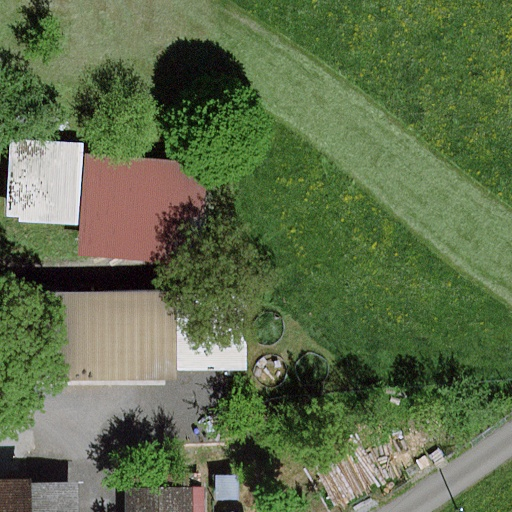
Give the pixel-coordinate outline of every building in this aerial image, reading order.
[(8,142),(3,220),(73,224),(78,146),(8,142)] [(206,168),(87,155),(76,256),(195,269),(206,168)] [(243,293),(168,294),(169,370),(244,369),(243,293)] [(168,294),(0,295),(0,324),(1,381),(169,380),(169,370),(168,294)] [(0,511),(29,511),(29,485),(29,479),(0,479),(0,511)] [(74,511),(74,483),(29,485),(29,511),(74,511)] [(189,511),(190,485),(124,485),(124,511),(189,511)]
